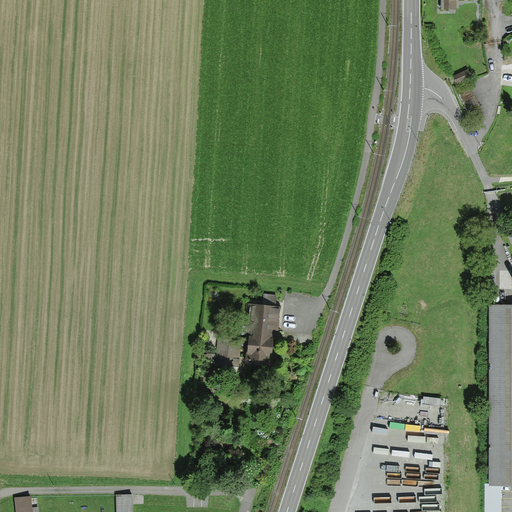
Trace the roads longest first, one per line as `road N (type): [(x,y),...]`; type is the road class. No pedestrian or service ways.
road 1 (primary): [(287,511),(407,126)]
road 2 (residential): [(326,295),(370,115)]
road 3 (primary): [(407,126),(410,0)]
